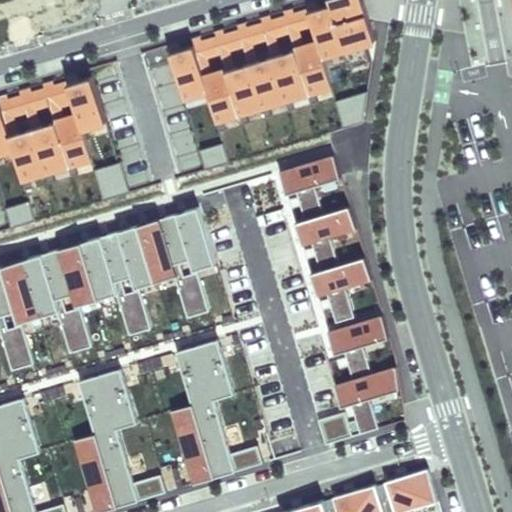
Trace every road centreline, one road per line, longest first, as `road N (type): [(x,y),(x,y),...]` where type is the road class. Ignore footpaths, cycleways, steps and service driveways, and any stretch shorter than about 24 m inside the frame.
road 1 (residential): [(456,430),(402,243),(399,156),(423,0)]
road 2 (residential): [(205,511),(458,437)]
road 3 (residential): [(225,0),(0,66)]
